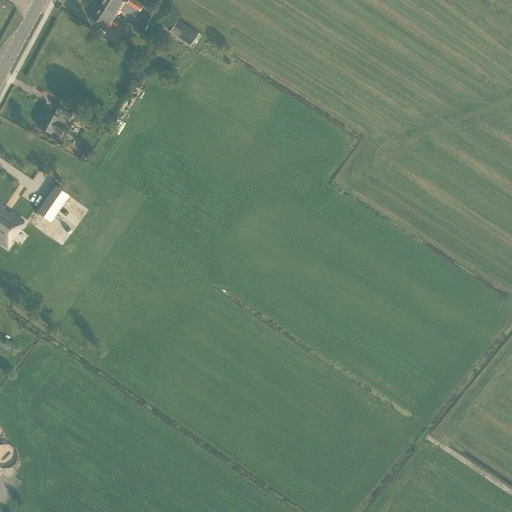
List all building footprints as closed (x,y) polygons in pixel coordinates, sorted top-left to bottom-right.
[(100,4),(117,15),(120,9),(130,15),(131,13),(136,16),(138,14),(149,21),(154,13),(149,10),(134,0),(128,0),(127,2),(125,1),(124,0),(102,0),(100,4)] [(100,4),(91,18),(108,29),(117,15),(100,4)] [(115,20),(111,27),(119,32),(123,26),(115,20)] [(193,47),(200,35),(178,21),(174,27),(173,27),(170,33),(185,43),(193,47)] [(56,111),(57,111),(54,116),(47,113),(39,128),(51,134),(52,132),(60,136),(65,126),(59,123),(64,115),(70,118),(73,112),(59,104),(56,111)] [(80,158),(86,161),(92,150),(86,147),(80,158)] [(14,196),(0,186),(0,198),(8,204),(14,196)] [(55,186),(49,195),(36,213),(50,222),(68,196),(55,186)] [(24,221),(0,204),(0,243),(8,249),(21,230),(19,229),(24,221)] [(101,319),(126,284),(55,234),(30,269),(101,319)] [(112,236),(111,260),(131,261),(132,237),(112,236)] [(180,285),(184,280),(175,273),(171,278),(180,285)] [(14,483),(5,487),(8,495),(17,491),(14,483)]
